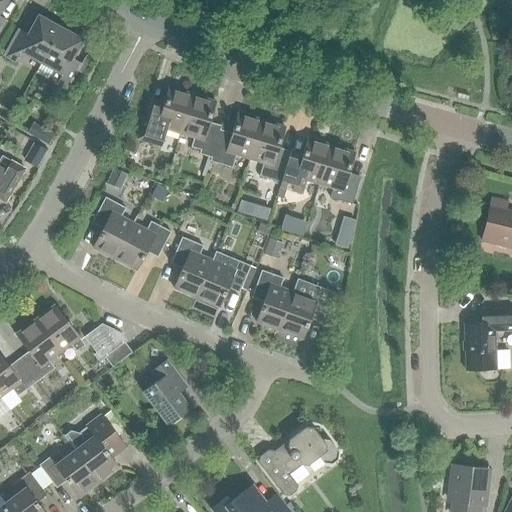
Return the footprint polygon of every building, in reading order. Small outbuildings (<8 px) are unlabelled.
[(19,50),(40,62),(58,29),(55,27),(54,22),(45,17),(40,19),(37,17),(28,35),(17,29),(2,56),(13,62),(19,50)] [(79,40),(76,39),(75,33),(66,29),(61,30),(58,29),(40,62),(61,73),(54,84),(65,90),(80,64),(70,58),(79,40)] [(165,130),(178,134),(190,95),(167,87),(162,102),(150,98),(139,136),(161,143),(165,130)] [(190,95),(178,134),(192,138),(189,147),(199,150),(198,154),(210,158),(217,134),(218,131),(206,127),(214,102),(190,95)] [(234,155),(248,159),(260,120),(236,113),(229,138),(217,134),(210,158),(208,161),(230,168),(234,155)] [(258,176),(279,183),(286,160),(287,160),(288,156),(276,152),(284,127),(260,120),(248,159),(262,163),(258,176)] [(290,149),(288,156),(287,160),(286,160),(279,183),(278,187),(279,187),(277,192),(284,195),(286,189),(300,194),(304,181),(318,185),(329,145),(306,138),(302,152),(290,149)] [(34,168),(44,150),(34,144),(24,161),(34,168)] [(329,145),(318,185),(331,189),(328,198),(350,205),(357,181),(345,178),(353,153),(329,145)] [(0,156),(0,199),(5,202),(25,169),(1,155),(0,156)] [(113,168),(106,182),(119,188),(126,174),(113,168)] [(156,185),(150,195),(161,201),(167,191),(156,185)] [(91,248),(113,259),(132,223),(119,217),(124,208),(104,197),(92,219),(103,225),(91,248)] [(511,248),(511,215),(503,214),(506,202),(489,198),(480,241),(511,248)] [(308,236),(313,221),(292,213),(286,227),(308,236)] [(144,230),(132,223),(113,259),(135,271),(147,248),(158,254),(169,232),(149,221),(144,230)] [(172,289),(195,298),(211,260),(198,255),(201,246),(180,237),(171,260),(182,264),(172,289)] [(264,254),(276,258),(282,243),(269,239),(264,254)] [(224,266),(211,260),(195,298),(217,308),(228,284),(239,288),(249,266),(227,257),(224,266)] [(254,322),(278,331),(292,292),(278,287),(282,278),(260,270),(252,293),(263,298),(254,322)] [(296,279),(292,292),(278,331),(301,339),(310,314),(321,319),(331,292),(296,279)] [(53,305),(33,320),(58,353),(69,345),(74,352),(83,345),(78,338),(53,305)] [(463,324),(464,371),(494,369),(507,368),(507,350),(493,351),(493,331),(511,330),(511,308),(480,310),(480,323),(463,324)] [(20,363),(34,382),(53,368),(47,361),(58,353),(33,320),(14,335),(29,355),(20,363)] [(118,331),(100,323),(82,337),(94,353),(92,354),(98,362),(103,358),(110,367),(130,352),(118,336),(121,334),(118,331)] [(16,396),(34,382),(20,363),(10,370),(0,357),(0,396),(10,389),(16,396)] [(166,424),(188,408),(177,393),(186,386),(166,359),(149,372),(156,382),(142,392),(166,424)] [(73,450),(97,483),(117,468),(110,458),(125,447),(101,416),(78,434),(69,431),(63,436),(73,450)] [(336,460),(337,452),(328,440),(320,439),(312,428),(304,427),(272,451),(267,450),(257,457),(257,463),(282,495),(288,496),(295,491),(295,485),(288,474),(301,465),(306,466),(318,457),(322,463),(330,464),(336,460)] [(31,450),(24,455),(31,463),(37,458),(31,450)] [(78,498),(97,483),(73,450),(62,459),(56,451),(37,465),(52,484),(62,477),(78,498)] [(483,505),(487,470),(452,466),(448,501),(452,502),(451,511),(477,511),(478,505),(483,505)] [(4,502),(11,511),(42,511),(33,499),(43,492),(28,472),(10,486),(15,494),(4,502)] [(288,511),(275,494),(263,503),(250,486),(229,501),(225,497),(210,508),(213,511),(288,511)] [(511,511),(511,495),(502,511),(511,511)] [(0,511),(11,511),(4,502),(0,505),(0,511)]
